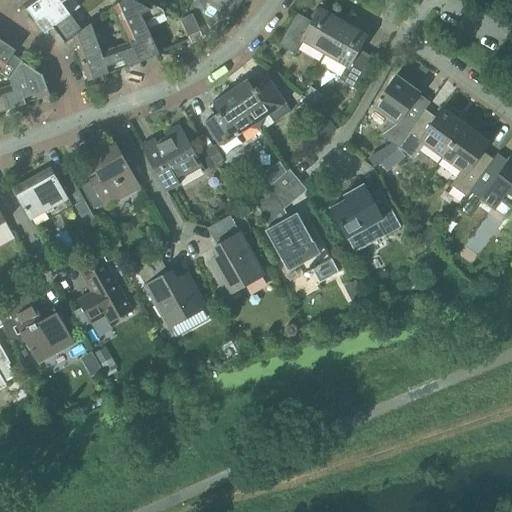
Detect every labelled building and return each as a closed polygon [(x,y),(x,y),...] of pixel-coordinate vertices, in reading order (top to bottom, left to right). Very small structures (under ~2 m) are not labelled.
[(29,0),(25,4),(46,33),(53,27),(66,44),(74,38),(83,30),(63,2),(66,0),(29,0)] [(122,0),(115,6),(131,42),(140,62),(160,53),(146,22),(166,13),(164,9),(148,0),(122,0)] [(209,0),(208,2),(233,17),(243,0),(209,0)] [(303,40),(326,53),(344,21),(321,8),(311,25),(297,17),(299,13),(280,44),(296,53),(303,40)] [(344,21),(326,53),(348,67),(341,80),(356,88),(375,57),(374,57),(372,60),(358,52),(368,35),(344,21)] [(92,23),(83,30),(74,38),(89,81),(140,62),(131,42),(102,52),(92,23)] [(197,23),(186,28),(189,35),(200,30),(197,23)] [(0,72),(11,79),(23,61),(14,54),(17,50),(0,37),(0,64),(4,67),(0,72)] [(13,85),(0,89),(0,112),(51,94),(43,74),(42,74),(23,61),(11,79),(13,85)] [(381,134),(399,147),(426,109),(431,102),(431,101),(425,109),(415,102),(422,92),(397,74),(374,107),(392,120),(381,134)] [(254,76),(234,90),(256,123),(270,114),(275,122),(292,111),(270,78),(260,85),(254,76)] [(256,123),(234,90),(209,106),(215,115),(205,122),(228,154),(244,143),(238,135),(256,123)] [(425,143),(444,157),(467,124),(444,108),(437,117),(426,109),(399,147),(414,158),(425,143)] [(330,119),(319,128),(327,138),(338,129),(330,119)] [(156,138),(142,146),(167,191),(181,184),(177,177),(201,164),(205,171),(206,170),(181,124),(167,132),(171,139),(159,145),(156,138)] [(452,185),(467,196),(494,159),(483,151),(490,141),(467,124),(444,157),(462,170),(452,185)] [(82,186),(95,209),(105,203),(107,206),(140,188),(115,143),(90,157),(100,176),(82,186)] [(393,144),(384,152),(387,156),(397,148),(393,144)] [(215,145),(208,149),(217,164),(224,160),(215,145)] [(211,168),(216,165),(207,150),(202,153),(211,168)] [(390,156),(381,163),(387,171),(396,163),(390,156)] [(494,159),(467,196),(473,189),(477,192),(476,195),(495,209),(506,217),(511,208),(511,157),(509,161),(505,167),(494,159)] [(280,161),(271,167),(279,178),(287,171),(280,161)] [(61,183),(52,168),(15,189),(32,219),(55,206),(59,214),(85,199),(72,177),(61,183)] [(290,169),(254,199),(259,207),(261,206),(267,217),(264,218),(270,228),(267,230),(289,270),(300,264),(303,271),(311,266),(320,282),(339,272),(335,265),(336,265),(312,221),(311,221),(312,223),(305,226),(298,212),(290,217),(279,197),(299,180),(290,169)] [(347,200),(331,209),(356,252),(402,227),(381,189),(371,195),(365,184),(344,196),(347,200)] [(249,204),(243,209),(248,215),(254,210),(249,204)] [(211,260),(210,264),(227,295),(264,275),(231,215),(208,228),(218,246),(215,247),(219,256),(211,260)] [(432,242),(438,234),(428,226),(422,235),(432,242)] [(435,268),(444,258),(431,247),(422,257),(435,268)] [(101,252),(78,265),(93,292),(79,300),(92,323),(105,315),(110,324),(133,311),(107,264),(114,260),(110,252),(103,256),(101,252)] [(200,295),(197,296),(185,275),(177,279),(172,271),(169,273),(159,255),(137,268),(170,327),(206,307),(200,295)] [(128,262),(122,265),(126,273),(132,270),(128,262)] [(363,290),(353,296),(358,305),(368,299),(363,290)] [(28,291),(0,307),(0,317),(4,325),(13,341),(24,335),(39,364),(76,343),(58,312),(44,319),(28,291)] [(0,327),(4,325),(0,317),(0,385),(5,382),(5,381),(15,376),(9,365),(11,363),(0,342),(0,327)] [(112,358),(102,364),(107,374),(118,368),(112,358)]
